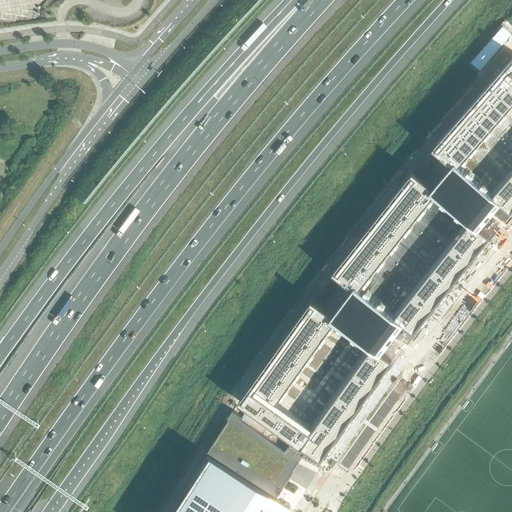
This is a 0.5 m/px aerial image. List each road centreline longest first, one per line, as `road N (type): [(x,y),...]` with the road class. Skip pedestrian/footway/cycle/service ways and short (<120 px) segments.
road 1 (motorway): [(2,511),(200,239),(405,0)]
road 2 (motorway): [(46,511),(308,160),(448,0)]
road 3 (motorway): [(324,0),(154,196),(0,417)]
road 4 (motorway): [(307,0),(227,68),(0,358)]
road 5 (residential): [(319,511),(511,266)]
road 6 (secondary): [(0,274),(132,97)]
road 7 (secondary): [(121,88),(0,250)]
road 8 (unclassified): [(138,70),(76,44),(0,51)]
road 9 (unclassified): [(0,68),(65,58),(93,65),(121,88)]
